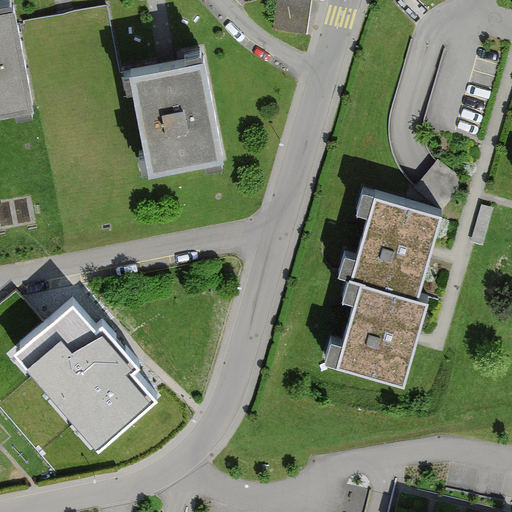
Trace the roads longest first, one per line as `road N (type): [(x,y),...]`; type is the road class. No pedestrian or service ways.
road 1 (residential): [(275,240),(223,409),(191,453),(145,484),(12,511)]
road 2 (residential): [(0,279),(227,236),(275,240)]
road 3 (residential): [(344,0),(275,240)]
